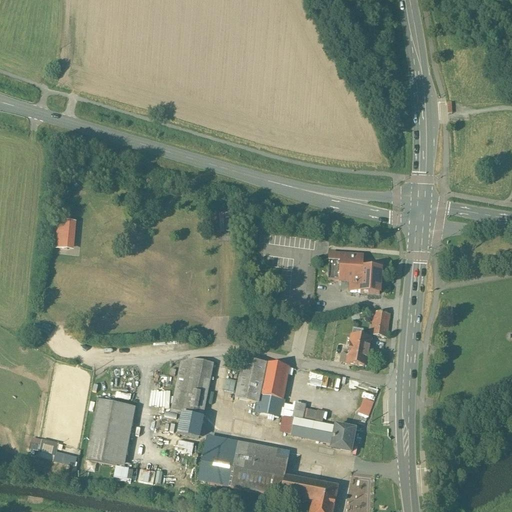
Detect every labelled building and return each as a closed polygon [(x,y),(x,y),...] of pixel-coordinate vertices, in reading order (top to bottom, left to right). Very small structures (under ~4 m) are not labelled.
[(73,251),(74,222),(54,221),(53,250),(73,251)] [(340,269),(362,269),(362,256),(340,256),(340,264),(340,269)] [(340,269),(340,264),(327,264),(327,282),(340,281),(340,269)] [(362,269),(340,269),(340,281),(350,281),(350,294),(380,293),(380,269),(362,269)] [(385,315),(371,312),(367,333),(381,335),(385,315)] [(331,330),(310,326),(300,355),(317,358),(318,354),(326,356),(331,330)] [(350,333),(331,330),(326,356),(325,359),(344,362),(350,333)] [(368,337),(350,333),(344,362),(363,364),(368,337)] [(213,363),(193,359),(180,362),(170,413),(182,416),(179,424),(200,428),(213,363)] [(266,363),(242,359),(235,398),(258,403),(260,396),(266,363)] [(288,367),(266,363),(260,396),(281,400),(288,367)] [(128,407),(97,401),(86,461),(116,467),(128,407)] [(334,428),(295,420),(292,436),(331,444),(334,428)] [(335,425),(334,428),(331,444),(330,448),(350,452),(355,430),(335,425)] [(290,429),(284,427),(281,438),(287,440),(290,429)] [(40,441),(37,460),(74,466),(75,457),(56,454),(58,444),(40,441)] [(200,483),(227,488),(234,452),(207,447),(200,483)] [(287,462),(234,452),(227,488),(281,498),(284,478),(287,462)] [(132,472),(115,469),(113,479),(131,482),(132,472)] [(137,482),(153,485),(155,473),(140,470),(137,482)] [(317,485),(284,478),(281,498),(304,502),(302,510),(311,511),(317,485)] [(332,511),(337,489),(317,485),(311,511),(332,511)]
